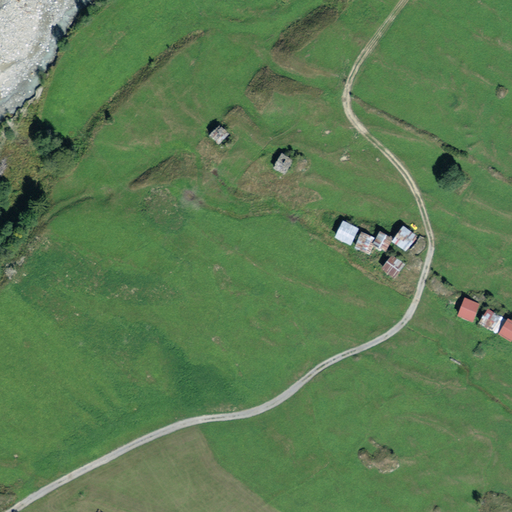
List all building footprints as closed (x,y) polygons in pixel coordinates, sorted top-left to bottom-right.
[(220,127),(213,136),(220,143),(228,134),(220,127)] [(292,161),(283,157),(277,169),(285,173),(292,161)] [(344,225),(338,239),(350,244),(357,230),(344,225)] [(415,237),(404,229),(395,243),(405,250),(415,237)] [(392,240),(381,235),(375,246),(386,251),(392,240)] [(374,240),(363,236),(357,249),(369,254),(374,240)] [(393,258),(385,270),(395,277),(403,265),(393,258)] [(464,300),(457,322),(475,327),(481,305),(464,300)] [(489,312),(479,329),(493,337),(502,320),(489,312)] [(511,324),(509,323),(499,339),(511,346),(511,324)]
